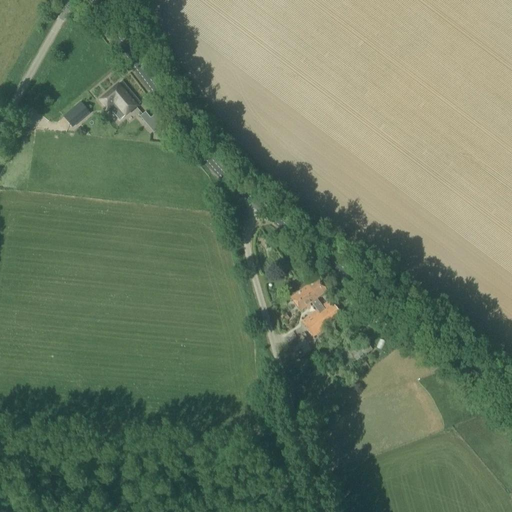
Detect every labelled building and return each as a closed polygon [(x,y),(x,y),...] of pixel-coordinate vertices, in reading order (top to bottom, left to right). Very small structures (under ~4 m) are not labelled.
[(141,104),(123,82),(119,85),(119,84),(99,101),(107,110),(111,107),(122,120),(125,118),(125,119),(138,107),(141,104)] [(82,117),(74,108),(63,117),(71,127),(82,117)] [(145,113),(140,118),(154,134),(164,126),(155,116),(151,119),(145,113)] [(311,304),(317,300),(327,292),(317,280),(291,299),(300,312),(311,304)] [(317,300),(311,304),(320,315),(312,320),(310,316),(301,322),(313,338),(342,316),(330,301),(322,306),(326,310),(325,311),(317,300)] [(286,314),(280,318),(283,324),(289,320),(286,314)] [(285,324),(289,329),(295,325),(292,320),(285,324)] [(294,353),(310,343),(305,335),(289,346),(294,353)] [(357,362),(373,350),(364,339),(348,351),(357,362)]
